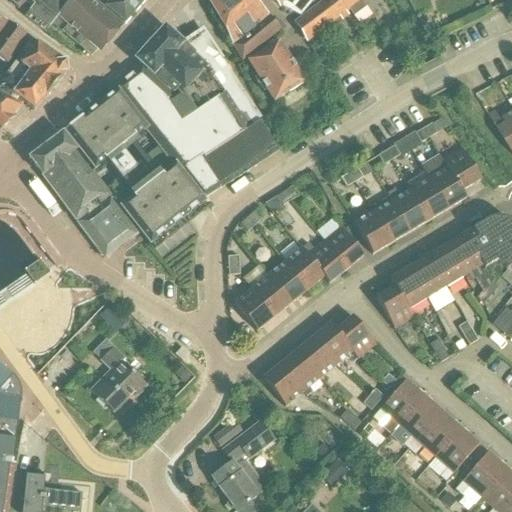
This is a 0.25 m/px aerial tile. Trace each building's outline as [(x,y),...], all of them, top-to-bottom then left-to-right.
[(5,0),(17,12),(28,0),(5,0)] [(59,19),(73,0),(38,0),(25,18),(45,34),(58,18),(59,19)] [(86,0),(73,0),(59,19),(67,28),(63,34),(91,59),(118,27),(86,0)] [(92,0),(124,26),(146,1),(145,0),(92,0)] [(204,0),(230,46),(266,19),(253,3),(247,0),(204,0)] [(268,0),(279,10),(282,2),(291,7),(290,10),(301,15),(313,0),(268,0)] [(354,18),(365,9),(360,1),(361,0),(326,0),(294,25),(305,43),(348,10),(354,18)] [(241,62),(278,32),(266,19),(230,46),(241,62)] [(7,27),(0,36),(0,61),(6,66),(26,39),(7,25),(6,26),(7,27)] [(188,53),(164,31),(135,62),(142,68),(112,91),(184,182),(205,169),(219,190),(279,152),(208,41),(188,53)] [(45,99),(59,82),(59,80),(62,77),(65,75),(63,66),(30,41),(0,82),(0,97),(14,105),(17,101),(32,112),(44,99),(45,99)] [(273,103),(303,84),(277,44),(247,63),(273,103)] [(202,206),(184,182),(114,94),(62,136),(91,172),(89,173),(149,248),(202,206)] [(0,132),(22,110),(14,105),(0,97),(0,132)] [(495,112),(488,117),(511,153),(511,115),(501,122),(495,112)] [(420,145),(437,135),(431,126),(415,135),(420,145)] [(104,260),(136,235),(61,136),(28,161),(104,260)] [(383,167),(399,157),(393,148),(378,158),(383,167)] [(447,170),(461,193),(480,182),(462,152),(442,163),(447,170)] [(346,189),(362,179),(357,170),(340,180),(346,189)] [(460,193),(461,193),(447,170),(428,181),(446,212),(464,201),(460,193)] [(427,223),(446,212),(428,181),(409,192),(427,223)] [(274,219),(285,211),(282,208),(298,197),(292,188),(276,199),(264,206),(274,219)] [(427,223),(409,192),(399,198),(395,191),(387,195),(388,198),(388,199),(409,234),(427,223)] [(390,245),(409,234),(388,199),(381,203),(384,207),(372,214),(390,245)] [(247,234),(261,221),(253,213),(239,225),(247,234)] [(371,256),(390,245),(372,214),(353,226),(371,256)] [(508,268),(511,263),(511,225),(511,226),(498,219),(482,224),(462,236),(480,267),(483,271),(493,264),(497,264),(506,271),(508,268)] [(322,243),(345,271),(362,257),(339,229),(322,243)] [(462,278),(480,267),(462,236),(443,247),(462,278)] [(328,285),(345,271),(322,243),(313,251),(308,245),(302,251),(301,250),(300,251),(322,278),(328,285)] [(444,289),(462,278),(443,247),(425,258),(444,289)] [(306,291),(322,278),(300,251),(284,264),(306,291)] [(229,277),(239,277),(238,258),(227,259),(229,277)] [(425,300),(444,289),(425,258),(407,269),(425,300)] [(510,269),(501,278),(508,283),(511,286),(511,263),(508,268),(510,269)] [(289,305),(306,291),(284,264),(267,278),(289,305)] [(407,311),(425,300),(407,269),(389,280),(393,288),(407,311)] [(272,319),(289,305),(267,278),(250,292),(272,319)] [(490,284),(482,293),(489,298),(497,289),(490,284)] [(412,318),(407,311),(393,288),(375,299),(392,330),(412,318)] [(255,333),(272,319),(250,292),(233,306),(255,333)] [(482,293),(476,299),(482,305),(483,306),(489,298),(482,293)] [(115,336),(129,321),(112,305),(98,319),(115,336)] [(511,315),(506,310),(491,326),(510,341),(511,338),(511,330),(508,328),(511,323),(511,315)] [(334,331),(350,353),(355,359),(373,345),(351,318),(334,331)] [(469,347),(477,342),(466,324),(458,329),(469,347)] [(350,353),(334,331),(329,325),(312,338),(334,366),(350,353)] [(317,380),(334,366),(312,338),(295,352),(317,380)] [(135,397),(144,388),(122,367),(124,365),(111,352),(115,349),(105,340),(93,354),(102,362),(100,364),(113,376),(93,397),(111,415),(132,394),(135,397)] [(440,364),(448,359),(437,341),(429,346),(440,364)] [(182,363),(189,356),(181,349),(174,356),(182,363)] [(307,388),(317,380),(295,352),(278,365),(300,393),(301,393),(306,399),(312,394),(307,388)] [(283,407),(300,393),(278,365),(260,379),(283,407)] [(184,385),(191,378),(181,368),(174,376),(184,385)] [(389,391),(395,383),(388,376),(381,384),(389,391)] [(397,427),(423,397),(404,381),(371,419),(376,424),(384,416),(397,427)] [(370,412),(383,398),(375,391),(362,405),(370,412)] [(407,451),(441,413),(423,397),(397,427),(409,438),(402,446),(407,451)] [(353,432),(360,424),(346,412),(339,420),(353,432)] [(433,458),(458,429),(441,413),(407,451),(412,455),(420,447),(433,458)] [(248,463),(275,442),(260,422),(221,451),(231,466),(212,479),(227,501),(225,506),(229,511),(231,511),(235,511),(254,511),(250,505),(258,499),(257,498),(271,488),(263,476),(257,480),(245,463),(247,461),(248,463)] [(225,430),(213,439),(220,449),(233,439),(242,433),(234,423),(225,430)] [(0,463),(11,465),(14,442),(0,429),(0,463)] [(458,429),(433,458),(445,469),(437,477),(443,483),(477,445),(458,429)] [(357,464),(346,453),(337,462),(337,461),(320,478),(332,489),(348,472),(357,464)] [(480,499),(505,470),(487,454),(454,492),(458,495),(465,487),(480,499)] [(499,511),(511,498),(511,475),(505,470),(480,499),(491,509),(488,511),(499,511)] [(79,511),(81,495),(43,491),(44,479),(25,477),(21,511),(79,511)] [(447,494),(440,502),(449,510),(456,502),(447,494)] [(511,511),(511,498),(499,511),(511,511)]
